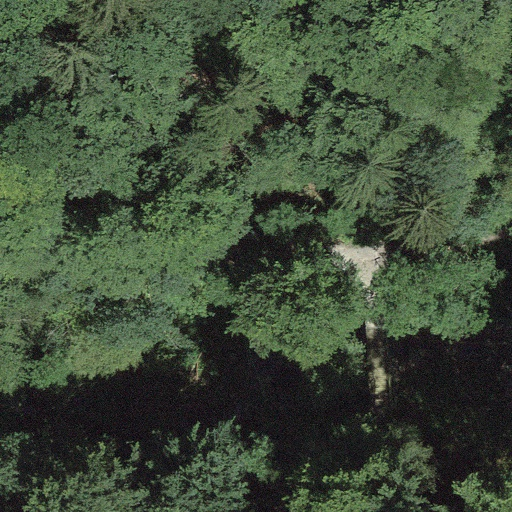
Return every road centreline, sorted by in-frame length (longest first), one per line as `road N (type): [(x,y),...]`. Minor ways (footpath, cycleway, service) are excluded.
road 1 (track): [(0,259),(187,214),(366,261)]
road 2 (track): [(511,241),(366,261)]
road 3 (track): [(366,261),(376,405)]
